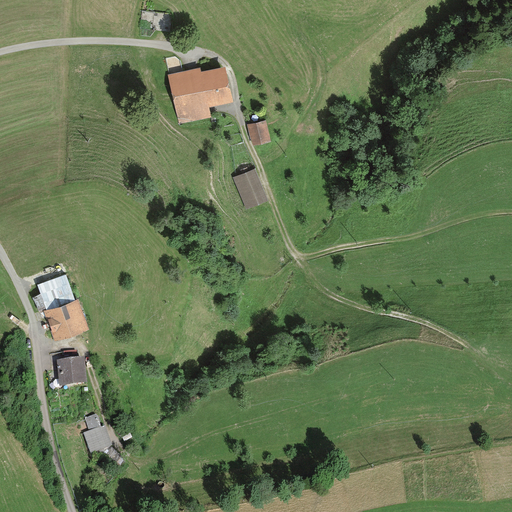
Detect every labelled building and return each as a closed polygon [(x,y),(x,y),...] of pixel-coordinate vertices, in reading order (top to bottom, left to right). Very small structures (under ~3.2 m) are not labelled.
[(230,99),(223,67),(203,72),(201,67),(170,74),(181,122),(209,115),(207,104),(230,99)] [(265,122),(251,125),(255,145),(270,142),(265,122)] [(254,171),(235,178),(246,208),(265,201),(254,171)] [(75,297),(68,273),(38,283),(42,293),(35,296),(39,309),(75,297)] [(88,328),(78,299),(46,311),(56,340),(88,328)] [(85,360),(58,361),(60,385),(86,384),(85,360)] [(110,448),(104,429),(99,431),(98,419),(86,420),(87,434),(84,435),(90,454),(99,451),(114,463),(118,456),(110,448)]
